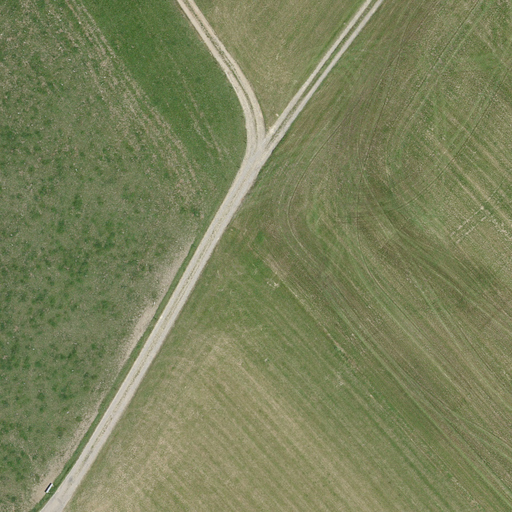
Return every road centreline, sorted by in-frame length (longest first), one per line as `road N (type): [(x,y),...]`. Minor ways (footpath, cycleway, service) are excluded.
road 1 (track): [(184,0),(251,118),(251,163),(47,511)]
road 2 (track): [(251,163),(374,0)]
